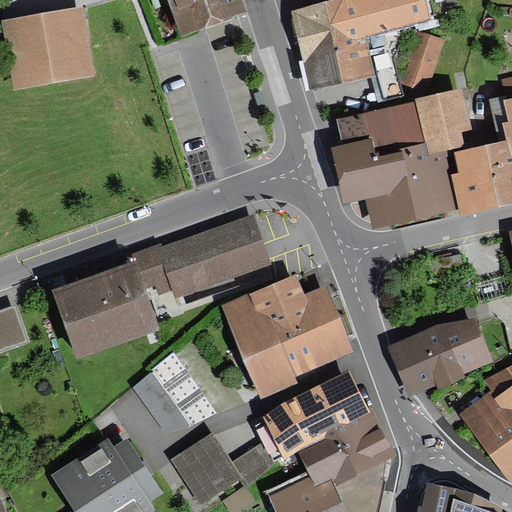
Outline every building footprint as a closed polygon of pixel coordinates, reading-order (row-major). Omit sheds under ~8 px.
[(235,8),(232,0),(177,0),(187,27),(235,8)] [(385,29),(409,22),(417,0),(356,0),(296,16),(305,56),(311,55),(317,81),(363,71),(353,27),(358,26),(361,35),(381,30),(381,32),(385,31),(385,29)] [(11,26),(20,83),(89,71),(80,14),(11,26)] [(404,83),(423,90),(436,54),(434,54),(438,41),(417,33),(407,60),(412,61),(404,83)] [(511,96),(503,99),(509,123),(506,124),(511,147),(511,146),(511,96)] [(385,216),(442,203),(430,147),(450,143),(447,130),(465,125),(458,97),(440,101),(439,99),(340,122),(347,151),(339,153),(348,195),(378,188),(385,216)] [(471,201),(511,192),(511,146),(511,147),(469,157),(474,179),(466,181),(471,201)] [(162,251),(172,278),(171,278),(176,294),(267,261),(252,219),(162,251)] [(117,264),(120,272),(56,294),(77,353),(155,326),(142,288),(171,278),(172,278),(162,251),(161,248),(117,264)] [(451,253),(429,259),(435,279),(456,273),(451,253)] [(303,306),(291,279),(233,304),(265,377),(340,344),(321,298),(303,306)] [(398,349),(414,386),(437,376),(442,387),(461,378),(456,366),(487,353),(475,327),(444,340),(440,332),(398,349)] [(184,425),(211,414),(186,354),(134,375),(147,406),(172,396),(184,425)] [(270,419),(278,434),(230,462),(240,477),(239,478),(245,486),(274,460),(288,453),(299,443),(333,426),(362,411),(345,378),(287,407),(270,419)] [(485,431),(498,449),(511,438),(511,388),(498,399),(495,395),(471,413),(485,431)] [(333,426),(354,468),(390,450),(384,438),(379,426),(370,430),(362,411),(333,426)] [(323,464),(331,479),(354,468),(333,426),(299,443),(312,469),(323,464)] [(239,478),(240,477),(230,462),(213,435),(189,450),(201,468),(185,478),(200,502),(239,478)] [(511,438),(498,449),(511,467),(511,438)] [(142,511),(149,508),(143,500),(157,491),(126,444),(113,452),(107,444),(57,477),(79,511),(142,511)] [(278,499),(284,511),(321,511),(331,507),(319,479),(278,499)] [(421,507),(419,511),(450,511),(454,494),(430,489),(426,508),(421,507)] [(498,511),(472,498),(454,494),(450,511),(498,511)]
